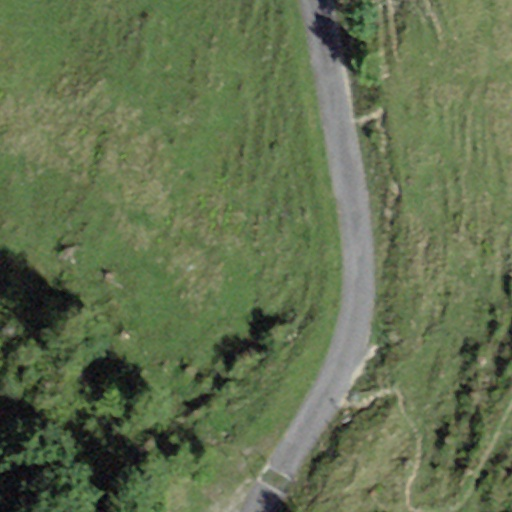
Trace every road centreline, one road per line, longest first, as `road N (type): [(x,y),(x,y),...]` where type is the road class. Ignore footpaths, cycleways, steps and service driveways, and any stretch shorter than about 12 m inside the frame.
road 1 (track): [(319,0),(376,223),(327,401)]
road 2 (track): [(327,401),(270,511)]
